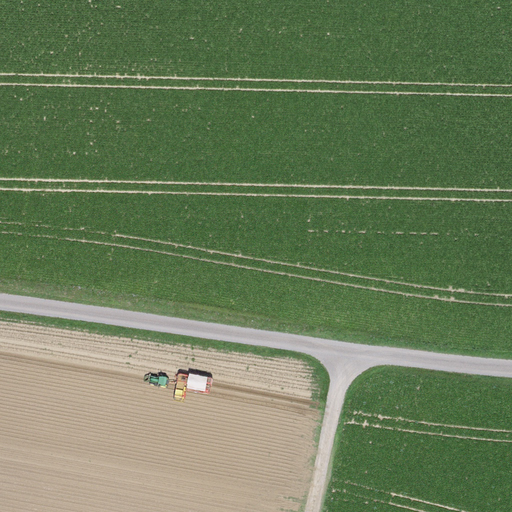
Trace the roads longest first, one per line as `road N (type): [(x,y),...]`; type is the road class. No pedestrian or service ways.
road 1 (track): [(0,301),(511,370)]
road 2 (track): [(310,511),(348,352)]
